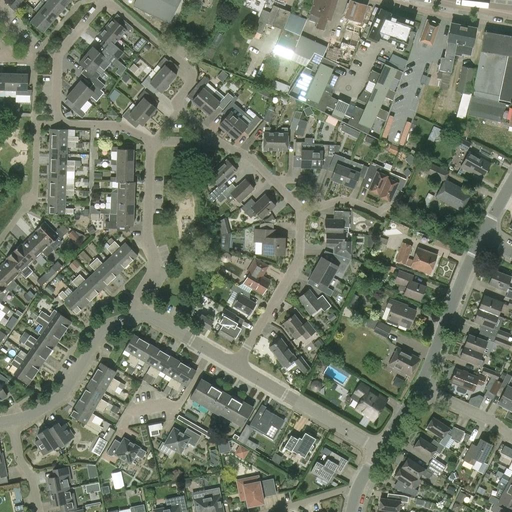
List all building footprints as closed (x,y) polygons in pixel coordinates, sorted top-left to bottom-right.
[(20,4),(23,1),(21,0),(16,0),(10,8),(16,13),(23,6),(20,4)] [(64,7),(55,0),(49,0),(45,5),(57,16),(64,7)] [(136,0),(133,6),(169,23),(180,0),(136,0)] [(337,0),(314,0),(309,16),(308,20),(317,24),(316,27),(324,30),(327,20),(330,21),(337,0)] [(323,40),(320,52),(327,54),(326,58),(349,65),(360,39),(358,33),(366,6),(350,1),(345,17),(349,19),(346,29),(346,30),(342,42),(331,39),(330,42),(323,40)] [(38,14),(50,24),(57,16),(45,5),(41,2),(34,10),(38,14)] [(270,12),(266,23),(282,30),(282,29),(283,29),(286,22),(285,22),(289,13),(290,12),(273,5),(270,12)] [(266,23),(270,12),(263,9),(254,31),(255,32),(260,34),(261,34),(266,23)] [(397,16),(391,14),(391,13),(380,9),(368,36),(378,41),(379,38),(380,38),(387,41),(405,48),(408,38),(410,31),(411,31),(414,21),(398,16),(397,16)] [(286,22),(283,29),(299,35),(305,20),(289,13),(285,22),(286,22)] [(30,23),(42,33),(50,24),(38,14),(30,23)] [(124,29),(112,19),(105,28),(118,39),(125,32),(127,33),(132,28),(128,24),(124,29)] [(438,25),(427,21),(420,41),(431,45),(438,25)] [(439,89),(447,90),(454,54),(456,43),(455,43),(456,39),(460,40),(463,26),(451,23),(447,42),(444,58),(441,58),(437,79),(441,79),(439,89)] [(456,43),(454,54),(469,57),(469,54),(470,55),(471,46),(472,46),(474,33),(475,28),(463,26),(460,40),(456,39),(455,43),(456,43)] [(114,45),(118,39),(105,28),(98,36),(104,41),(101,46),(106,50),(116,59),(122,52),(114,45)] [(282,29),(282,30),(273,52),(290,59),(296,45),(311,51),(315,42),(299,35),(283,29),(282,29)] [(511,35),(484,31),(483,32),(484,32),(483,33),(481,52),(473,91),(474,92),(473,97),(511,105),(511,35)] [(260,34),(255,32),(253,37),(259,40),(261,34),(260,34)] [(142,38),(138,43),(143,47),(147,42),(142,38)] [(93,47),(85,56),(98,66),(102,62),(107,67),(110,63),(117,69),(121,65),(109,54),(105,58),(93,47)] [(314,53),(308,61),(319,66),(314,77),(314,78),(326,83),(334,87),(334,88),(334,86),(335,85),(335,83),(336,82),(336,81),(337,80),(338,79),(339,77),(338,77),(330,73),(335,63),(314,53)] [(88,77),(91,79),(90,81),(101,91),(105,86),(97,79),(100,75),(99,74),(100,74),(95,70),(98,66),(85,56),(78,64),(90,74),(88,77)] [(161,68),(156,74),(168,84),(176,75),(164,65),(167,61),(163,57),(156,65),(161,68)] [(133,72),(138,67),(133,63),(128,68),(133,72)] [(385,64),(385,65),(380,74),(372,71),(372,70),(371,70),(367,81),(368,82),(368,81),(376,84),(388,89),(393,78),(400,81),(403,72),(385,64)] [(474,69),(462,66),(457,92),(463,93),(456,117),(464,119),(471,94),(469,93),(474,69)] [(314,77),(302,72),(297,79),(311,86),(303,103),(314,108),(320,96),(329,100),(330,97),(331,97),(332,94),(323,90),(326,83),(314,78),(314,77)] [(16,91),(17,75),(6,74),(5,90),(16,90),(16,91)] [(169,87),(168,85),(168,84),(156,74),(151,79),(147,75),(140,83),(145,87),(148,83),(160,93),(164,89),(166,90),(169,87)] [(27,91),(27,75),(17,75),(16,91),(16,90),(15,96),(31,97),(32,91),(27,91)] [(211,96),(216,90),(207,84),(209,81),(204,77),(195,88),(200,92),(192,102),(200,109),(211,96)] [(271,88),(286,92),(288,84),(273,80),(271,88)] [(103,93),(101,91),(90,81),(89,82),(92,84),(89,88),(81,81),(74,90),(86,100),(90,96),(97,102),(104,93),(103,93)] [(376,84),(372,94),(364,90),(364,89),(363,91),(362,93),(360,95),(359,97),(357,99),(356,99),(357,100),(357,99),(367,104),(379,109),(379,108),(384,97),(393,101),(396,92),(388,89),(376,84)] [(261,86),(259,92),(265,95),(267,88),(261,86)] [(114,89),(108,98),(114,101),(120,92),(114,89)] [(79,108),(86,100),(74,90),(66,98),(74,105),(71,110),(81,118),(85,114),(79,108)] [(140,101),(135,106),(149,118),(156,109),(145,99),(148,95),(143,90),(136,98),(140,101)] [(209,116),(218,105),(224,110),(230,102),(230,101),(233,97),(228,93),(224,97),(216,90),(211,96),(200,109),(209,116)] [(348,105),(331,97),(330,97),(329,100),(320,96),(314,108),(323,113),(326,107),(333,110),(330,116),(341,122),(344,115),(350,117),(347,124),(356,129),(362,116),(352,112),(351,114),(345,112),(348,105)] [(471,97),(467,115),(509,125),(509,124),(511,124),(511,105),(473,97),(471,97)] [(219,125),(228,132),(244,113),(230,102),(224,110),(221,113),(226,117),(219,125)] [(355,106),(352,112),(362,116),(356,129),(367,135),(375,117),(386,121),(389,113),(379,108),(379,109),(367,104),(364,110),(355,106)] [(142,126),(149,118),(135,106),(131,111),(128,108),(121,116),(126,120),(130,116),(142,126)] [(264,121),(270,123),(274,112),(272,111),(268,110),(264,121)] [(252,120),(244,113),(228,132),(236,139),(243,131),(248,135),(261,119),(256,115),(252,120)] [(337,121),(328,117),(325,121),(334,126),(337,121)] [(290,129),(295,131),(299,120),(293,118),(290,129)] [(300,118),(295,133),(302,136),(307,121),(300,118)] [(460,135),(467,137),(471,123),(465,121),(460,135)] [(343,124),(340,130),(356,138),(359,132),(343,124)] [(446,132),(433,126),(427,140),(433,142),(435,138),(439,136),(444,139),(446,132)] [(275,151),(275,133),(270,133),(271,128),(264,128),(264,133),(263,133),(263,151),(275,151)] [(281,128),(281,133),(275,133),(275,151),(287,152),(287,134),(287,128),(281,128)] [(68,130),(50,129),(49,141),(78,142),(78,137),(68,137),(68,130)] [(300,168),(311,168),(311,151),(312,145),(313,138),(305,138),(305,142),(296,142),(295,156),(301,156),(300,168)] [(466,152),(471,144),(460,138),(456,145),(466,152)] [(82,148),(82,144),(78,144),(78,142),(49,141),(49,154),(67,154),(67,148),(82,148)] [(312,145),(311,151),(311,168),(321,169),(322,157),(332,158),(333,152),(334,146),(312,145)] [(111,152),(116,152),(116,161),(133,161),(133,150),(117,150),(117,147),(111,147),(111,152)] [(481,148),(479,152),(490,158),(492,153),(481,148)] [(482,177),(490,164),(469,152),(460,168),(468,172),(469,170),(482,177)] [(67,161),(67,154),(49,154),(49,166),(75,166),(80,167),(80,161),(67,161)] [(331,179),(342,184),(351,160),(334,154),(329,166),(335,168),(331,179)] [(111,165),(116,165),(116,171),(132,172),(133,161),(116,161),(111,160),(111,165)] [(208,195),(211,202),(227,188),(223,183),(236,171),(226,160),(208,177),(217,186),(212,191),(208,195)] [(368,167),(351,160),(342,184),(354,188),(358,177),(364,179),(368,167)] [(420,173),(421,171),(444,182),(435,198),(461,211),(470,193),(446,180),(449,172),(424,161),(423,164),(419,163),(417,167),(416,167),(415,171),(420,173)] [(379,196),(390,171),(370,162),(369,168),(368,167),(364,179),(365,179),(362,187),(379,194),(378,196),(379,196)] [(75,166),(49,166),(48,178),(66,178),(66,172),(75,172),(75,171),(75,166)] [(403,174),(407,178),(411,174),(407,169),(403,174)] [(116,171),(116,178),(110,178),(110,182),(118,183),(118,182),(132,183),(132,172),(116,171)] [(390,171),(379,196),(390,201),(397,204),(403,192),(401,191),(406,180),(390,173),(390,171)] [(66,178),(48,178),(48,190),(74,191),(74,185),(66,185),(66,178)] [(227,188),(211,202),(212,203),(216,199),(220,203),(225,198),(230,193),(239,203),(254,189),(245,179),(236,188),(232,184),(227,188)] [(112,188),(112,192),(117,192),(117,193),(133,193),(134,183),(132,183),(118,182),(118,183),(118,188),(112,188)] [(74,191),(48,190),(47,202),(65,202),(66,196),(74,196),(74,191)] [(117,192),(112,192),(111,192),(110,203),(117,204),(133,204),(133,193),(117,193),(117,192)] [(239,210),(240,213),(243,211),(250,219),(256,214),(261,219),(275,206),(264,195),(256,203),(251,198),(241,209),(239,210)] [(73,209),(65,209),(65,202),(47,202),(47,214),(65,214),(73,215),(73,209)] [(109,214),(133,214),(133,204),(117,204),(110,203),(110,209),(100,208),(100,213),(109,213),(109,214)] [(90,207),(90,220),(100,219),(99,206),(90,207)] [(342,233),(342,228),(349,228),(349,212),(344,212),(343,218),(335,217),(335,220),(325,219),(325,233),(342,233)] [(132,226),(133,214),(109,214),(109,222),(105,222),(105,229),(117,229),(117,226),(132,226)] [(218,219),(221,233),(229,232),(227,217),(218,219)] [(432,220),(431,224),(447,230),(450,222),(443,220),(442,223),(432,220)] [(44,222),(36,231),(50,245),(59,237),(60,239),(64,235),(58,229),(55,233),(44,222)] [(256,242),(256,254),(284,255),(284,238),(272,237),(272,230),(259,229),(255,229),(254,242),(256,242)] [(50,246),(50,245),(36,231),(36,232),(29,239),(47,257),(54,250),(50,246)] [(351,255),(352,241),(344,241),(344,233),(342,233),(325,233),(326,233),(326,246),(334,246),(334,248),(335,248),(335,254),(351,255)] [(218,249),(229,249),(229,234),(218,234),(218,249)] [(21,245),(35,260),(40,255),(42,257),(45,255),(47,257),(29,239),(22,246),(21,245)] [(115,242),(111,246),(128,264),(137,256),(125,243),(121,248),(115,242)] [(386,245),(378,242),(376,248),(383,250),(386,245)] [(128,264),(111,246),(110,247),(107,243),(104,246),(107,250),(113,255),(108,260),(119,273),(128,264)] [(407,258),(411,246),(403,243),(396,261),(430,274),(437,255),(417,248),(413,260),(407,258)] [(35,260),(21,245),(13,252),(28,267),(35,260)] [(33,272),(28,267),(13,252),(6,258),(7,260),(21,273),(26,278),(33,272)] [(321,257),(315,268),(332,277),(335,272),(337,274),(338,272),(342,274),(347,264),(335,257),(332,263),(321,257)] [(93,262),(111,281),(119,273),(108,260),(103,264),(97,258),(93,262)] [(0,266),(13,281),(21,273),(7,260),(0,266)] [(74,271),(80,266),(75,260),(69,265),(74,271)] [(244,283),(261,293),(269,281),(259,275),(261,272),(263,273),(266,267),(255,260),(249,271),(251,272),(244,283)] [(90,277),(102,289),(111,281),(93,262),(90,266),(96,272),(90,277)] [(17,286),(13,281),(0,266),(0,281),(9,291),(11,292),(17,286)] [(333,292),(326,287),(332,277),(315,268),(309,278),(320,284),(317,290),(330,297),(333,292)] [(511,277),(494,270),(488,284),(507,292),(505,297),(511,299),(511,287),(507,285),(511,277)] [(399,271),(394,282),(407,286),(404,293),(420,299),(425,286),(411,281),(412,276),(399,271)] [(76,279),(93,297),(102,289),(90,277),(86,281),(80,275),(76,279)] [(73,293),(85,306),(93,297),(76,279),(73,282),(78,288),(73,293)] [(0,303),(0,304),(3,300),(9,291),(0,281),(0,303)] [(49,285),(45,290),(50,294),(54,290),(49,285)] [(298,299),(310,315),(320,307),(324,312),(331,306),(322,295),(317,300),(309,290),(298,299)] [(76,314),(85,306),(73,293),(68,297),(62,291),(58,295),(76,314)] [(249,315),(255,304),(239,294),(232,305),(249,315)] [(358,297),(354,295),(349,306),(356,309),(359,301),(357,300),(358,297)] [(486,297),(481,309),(497,316),(502,303),(486,297)] [(391,308),(386,321),(397,325),(398,323),(409,328),(415,311),(400,305),(400,303),(389,299),(387,306),(391,308)] [(0,310),(7,315),(10,311),(0,304),(0,303),(0,310)] [(497,316),(481,309),(479,308),(474,321),(491,328),(495,315),(497,316)] [(219,323),(222,324),(217,334),(230,341),(233,337),(235,338),(241,329),(241,328),(236,326),(238,324),(233,321),(236,316),(225,309),(221,315),(223,316),(223,317),(222,317),(221,319),(222,319),(219,323)] [(42,312),(39,317),(63,334),(71,322),(54,310),(49,317),(42,312)] [(35,321),(39,317),(34,313),(30,318),(35,321)] [(213,322),(201,315),(197,323),(208,330),(213,322)] [(283,324),(295,339),(301,334),(306,340),(316,332),(307,321),(302,325),(294,315),(283,324)] [(391,328),(378,321),(379,319),(372,315),(366,326),(374,330),(373,332),(386,339),(391,328)] [(41,335),(56,345),(63,334),(39,317),(35,321),(43,327),(38,333),(41,335)] [(7,327),(11,330),(15,325),(10,322),(7,327)] [(510,335),(498,330),(495,337),(507,342),(507,341),(510,335)] [(24,332),(21,336),(27,340),(30,336),(24,332)] [(27,340),(49,355),(56,345),(41,335),(37,341),(30,336),(27,340)] [(126,361),(130,364),(144,341),(133,335),(124,350),(130,354),(126,361)] [(464,346),(482,353),(485,347),(489,348),(492,342),(487,340),(486,341),(468,335),(468,337),(467,337),(466,337),(464,341),(465,342),(464,346)] [(27,340),(21,336),(19,341),(24,345),(27,340)] [(510,349),(511,343),(511,342),(507,341),(507,342),(495,337),(493,342),(510,349)] [(270,348),(284,367),(295,358),(280,339),(270,348)] [(324,344),(320,339),(315,343),(318,348),(324,344)] [(27,355),(42,365),(49,355),(27,340),(24,345),(31,349),(27,355)] [(145,362),(154,347),(144,341),(130,364),(135,366),(139,359),(145,362)] [(484,362),(479,360),(482,353),(464,346),(463,350),(462,349),(461,350),(459,354),(460,355),(461,355),(460,358),(477,364),(477,366),(482,368),(484,362)] [(147,383),(165,353),(154,347),(145,362),(151,366),(147,373),(143,380),(147,383)] [(388,365),(409,376),(419,358),(397,347),(388,365)] [(166,375),(175,359),(165,353),(147,383),(152,386),(156,379),(160,371),(166,375)] [(13,360),(35,375),(42,365),(27,355),(23,360),(16,355),(13,360)] [(303,373),(310,369),(301,357),(295,362),(303,373)] [(320,367),(327,365),(324,357),(318,359),(320,367)] [(172,388),(185,365),(175,359),(166,375),(172,378),(167,386),(163,393),(168,395),(172,388)] [(28,385),(35,375),(13,360),(10,364),(18,369),(14,375),(28,385)] [(100,364),(94,374),(117,387),(121,389),(123,385),(112,378),(116,372),(100,364)] [(129,365),(126,372),(132,375),(135,369),(129,365)] [(196,371),(185,365),(172,388),(177,391),(181,384),(187,387),(196,371)] [(497,380),(500,374),(484,368),(481,374),(497,380)] [(478,377),(455,369),(450,382),(473,391),(476,382),(483,384),(485,378),(478,375),(478,377)] [(0,400),(7,397),(0,385),(5,383),(7,384),(9,381),(0,374),(0,400)] [(117,387),(94,374),(88,384),(104,393),(107,388),(114,392),(117,387)] [(498,404),(510,410),(511,405),(511,388),(511,385),(511,376),(507,374),(501,386),(506,388),(498,404)] [(189,398),(207,408),(218,389),(201,379),(189,398)] [(315,390),(318,389),(320,386),(319,383),(316,381),(313,382),(311,384),(312,388),(315,390)] [(490,393),(495,395),(501,383),(496,381),(490,393)] [(104,393),(88,384),(82,395),(108,410),(109,410),(105,408),(107,403),(100,399),(104,393)] [(352,398),(360,403),(356,409),(373,420),(383,405),(371,398),(374,393),(361,384),(352,398)] [(231,397),(218,389),(207,408),(220,416),(221,415),(224,417),(236,397),(232,395),(231,397)] [(108,410),(82,395),(76,406),(91,414),(95,408),(106,415),(108,410)] [(253,408),(236,397),(224,417),(242,427),(253,408)] [(118,408),(112,405),(109,410),(115,414),(118,408)] [(95,416),(91,414),(76,406),(70,416),(85,425),(84,427),(97,435),(101,428),(91,423),(95,416)] [(256,414),(249,426),(265,436),(267,432),(275,437),(283,423),(275,418),(277,416),(265,409),(261,417),(256,414)] [(178,415),(176,419),(214,441),(216,438),(178,415)] [(439,443),(433,440),(444,447),(445,447),(450,439),(459,443),(464,433),(454,428),(453,430),(433,418),(426,429),(442,439),(439,443)] [(158,434),(157,429),(162,428),(161,422),(147,425),(150,436),(158,434)] [(48,429),(47,429),(61,451),(65,449),(66,442),(72,438),(69,434),(71,432),(66,424),(61,428),(58,424),(48,430),(48,429)] [(104,439),(109,442),(115,431),(111,428),(104,439)] [(185,445),(189,444),(194,447),(200,436),(187,428),(183,434),(174,429),(165,444),(162,442),(158,450),(169,456),(173,449),(180,454),(185,445)] [(60,450),(61,451),(47,429),(37,435),(40,439),(35,443),(40,451),(42,449),(45,454),(51,451),(57,452),(60,450)] [(243,430),(237,440),(244,444),(250,434),(243,430)] [(285,448),(294,453),(295,452),(305,458),(309,452),(311,453),(314,447),(312,445),(315,439),(305,433),(301,439),(300,438),(298,440),(291,437),(285,448)] [(100,455),(107,442),(99,438),(92,451),(100,455)] [(115,440),(106,454),(110,457),(115,456),(115,455),(130,464),(135,455),(142,459),(146,452),(124,439),(121,443),(115,440)] [(444,447),(433,440),(430,445),(420,439),(414,449),(430,459),(435,451),(439,454),(444,447)] [(473,465),(476,460),(483,463),(492,445),(481,440),(475,453),(469,450),(464,461),(473,465)] [(219,453),(230,451),(228,441),(217,443),(219,453)] [(244,459),(249,450),(241,445),(236,454),(244,459)] [(511,457),(511,455),(511,448),(503,445),(500,452),(511,457)] [(324,466),(317,461),(311,471),(328,482),(334,472),(340,475),(348,461),(332,452),(324,466)] [(433,458),(428,466),(429,466),(427,470),(409,459),(402,469),(401,469),(418,479),(422,474),(428,478),(430,478),(432,474),(436,477),(439,472),(442,474),(447,466),(433,458)] [(95,466),(87,465),(89,479),(98,477),(95,466)] [(49,484),(51,492),(70,488),(69,483),(71,482),(68,467),(56,469),(57,476),(49,478),(50,484),(49,484)] [(395,478),(398,480),(407,487),(403,493),(415,496),(417,491),(415,489),(421,481),(418,479),(401,469),(395,478)] [(501,478),(511,483),(511,474),(511,478),(503,474),(501,478)] [(258,477),(247,479),(248,485),(238,487),(241,500),(246,499),(248,507),(263,503),(262,497),(276,494),(273,480),(259,483),(258,477)] [(503,491),(511,495),(511,483),(501,478),(500,480),(500,482),(507,485),(503,491)] [(100,491),(99,483),(86,485),(87,493),(100,491)] [(71,494),(70,488),(51,492),(52,499),(53,499),(54,505),(63,504),(64,511),(76,509),(73,493),(71,494)] [(222,511),(218,489),(204,492),(205,498),(194,500),(196,511),(222,511)] [(462,502),(465,493),(459,491),(455,500),(462,502)] [(494,504),(499,506),(500,507),(502,503),(511,508),(511,495),(503,491),(503,492),(499,500),(496,498),(493,504),(494,504)] [(377,510),(377,511),(388,511),(398,511),(400,502),(408,503),(408,498),(395,495),(395,500),(380,498),(378,510),(377,510)] [(167,508),(153,511),(186,511),(183,496),(173,498),(174,501),(166,503),(167,508)]
